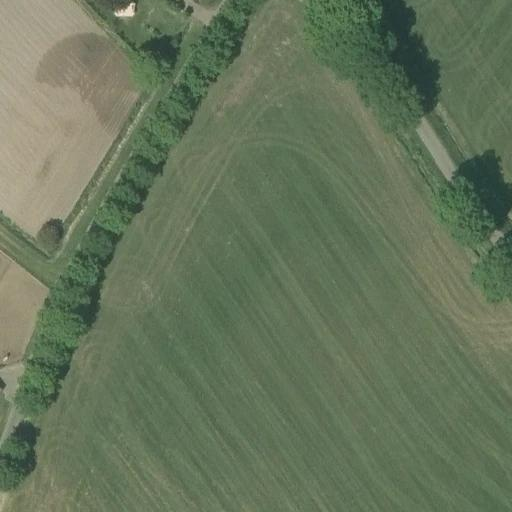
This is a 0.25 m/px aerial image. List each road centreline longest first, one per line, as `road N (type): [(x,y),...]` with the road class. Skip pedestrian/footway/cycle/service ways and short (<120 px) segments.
road 1 (unclassified): [(0,451),(64,260),(222,0)]
road 2 (unclassified): [(511,264),(334,0)]
